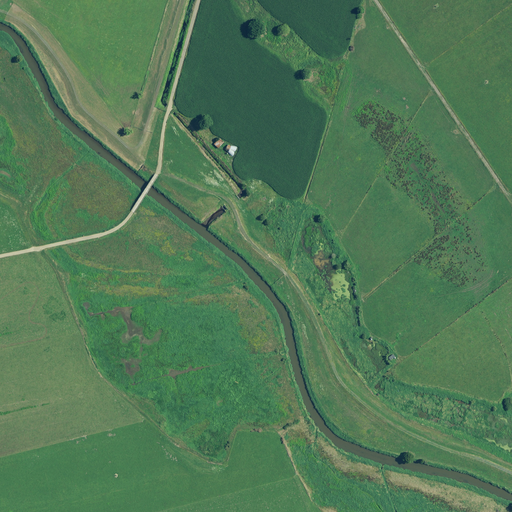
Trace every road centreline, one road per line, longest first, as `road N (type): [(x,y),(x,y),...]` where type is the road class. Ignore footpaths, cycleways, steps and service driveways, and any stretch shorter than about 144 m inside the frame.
road 1 (track): [(374,0),(511,203)]
road 2 (track): [(131,212),(159,166),(198,0)]
road 3 (track): [(131,212),(111,230),(0,254)]
